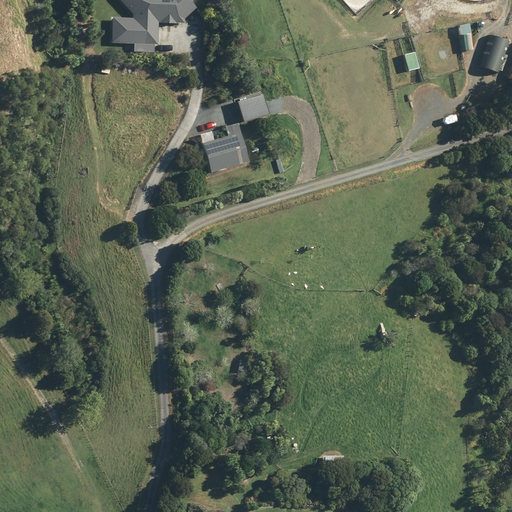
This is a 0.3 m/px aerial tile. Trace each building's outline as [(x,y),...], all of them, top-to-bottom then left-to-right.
[(133,16),(114,16),(113,41),(134,42),(134,52),(155,53),(156,43),(158,43),(159,22),(184,23),(185,18),(196,6),(190,0),(121,0),(133,13),(133,16)] [(508,44),(487,37),(475,70),(495,77),(508,44)] [(410,56),(399,59),(404,75),(414,72),(410,56)] [(452,116),(438,121),(441,130),(455,125),(452,116)] [(238,133),(200,143),(209,173),(247,162),(238,133)]
